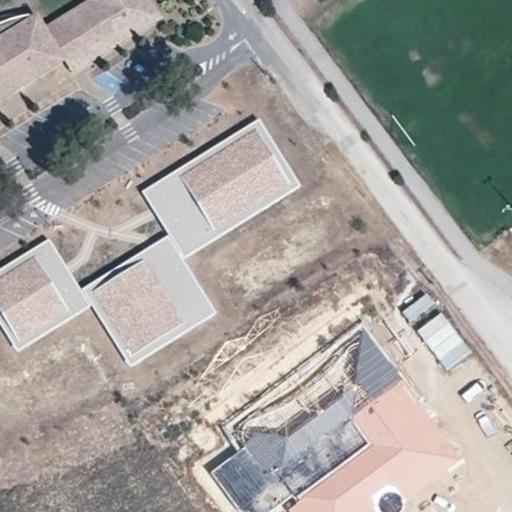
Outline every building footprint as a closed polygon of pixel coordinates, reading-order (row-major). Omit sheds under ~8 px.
[(101,10),(94,0),(84,0),(88,7),(54,27),(44,11),(26,11),(11,14),(0,17),(0,27),(1,27),(4,26),(12,24),(21,21),(24,21),(35,19),(62,65),(70,78),(81,71),(59,35),(101,10)] [(160,25),(144,0),(94,0),(101,10),(59,35),(81,71),(160,25)] [(0,101),(62,65),(35,19),(24,21),(21,21),(12,24),(4,26),(1,27),(0,27),(0,101)] [(241,61),(231,68),(235,75),(190,103),(207,130),(228,117),(230,120),(265,99),(241,61)] [(258,118),(141,189),(181,257),(299,185),(258,118)] [(213,312),(166,234),(79,286),(127,364),(213,312)] [(47,236),(0,264),(0,328),(13,349),(88,303),(47,236)]
